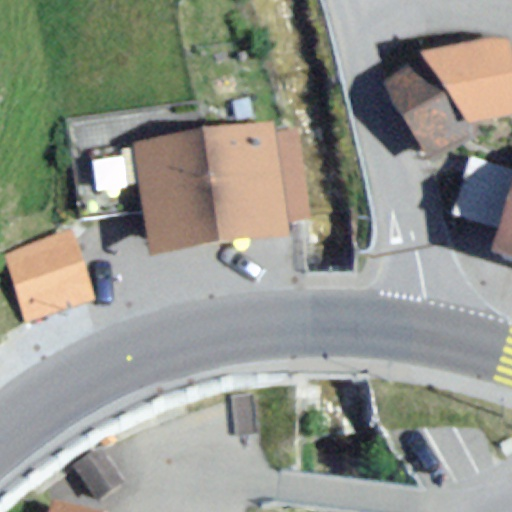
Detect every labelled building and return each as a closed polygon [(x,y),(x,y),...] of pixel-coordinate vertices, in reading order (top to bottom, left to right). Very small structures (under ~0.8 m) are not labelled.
[(511,44),(510,37),(416,56),(419,61),(384,81),(430,161),(488,128),(485,121),(511,115),(511,44)] [(138,142),(153,255),(291,237),(276,124),(138,142)] [(511,257),(511,179),(492,253),(511,257)] [(4,253),(24,322),(94,302),(74,234),(4,253)] [(100,447),(72,465),(96,500),(123,482),(100,447)] [(101,511),(60,497),(54,511),(101,511)]
